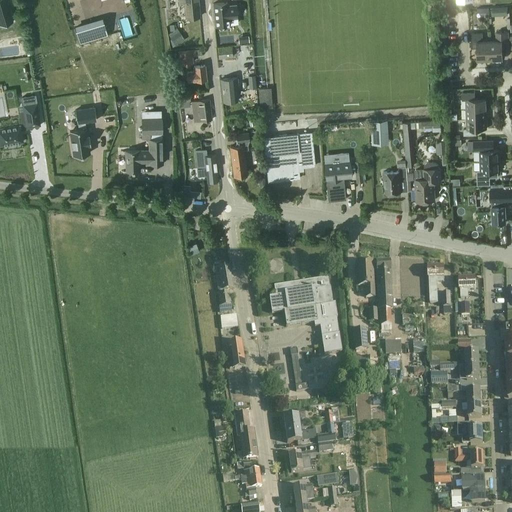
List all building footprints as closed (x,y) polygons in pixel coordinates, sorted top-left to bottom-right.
[(0,0),(0,25),(13,21),(6,0),(0,0)] [(198,0),(179,0),(179,3),(184,3),(186,18),(200,16),(198,0)] [(227,2),(213,4),(216,26),(230,25),(230,24),(237,23),(237,18),(236,5),(228,6),(227,2)] [(492,15),(508,15),(507,7),(491,7),(492,15)] [(104,20),(75,28),(79,43),(108,35),(104,20)] [(496,39),(490,40),(490,59),(502,58),(502,46),(509,45),(508,31),(496,32),(496,39)] [(471,48),(477,48),(477,59),(490,59),(490,40),(483,40),(483,32),(470,33),(471,48)] [(232,46),(227,46),(217,47),(218,59),(249,55),(248,46),(232,48),(232,46)] [(201,48),(178,52),(180,64),(193,62),(193,55),(202,54),(201,48)] [(188,81),(206,79),(204,65),(194,66),(195,71),(187,72),(188,81)] [(236,78),(222,80),(224,101),(236,100),(236,97),(238,96),(236,78)] [(271,87),(258,89),(260,108),(272,107),(271,87)] [(463,99),(466,99),(466,109),(486,108),(486,98),(475,98),(475,92),(462,93),(463,99)] [(191,101),(190,93),(179,95),(180,108),(190,106),(190,101),(191,101)] [(35,96),(22,98),(23,105),(36,103),(35,96)] [(209,99),(192,102),(194,121),(212,119),(209,99)] [(23,105),(18,106),(22,130),(27,129),(27,127),(40,125),(36,103),(23,105)] [(78,129),(70,130),(73,155),(90,153),(89,144),(90,144),(89,135),(87,135),(85,122),(97,120),(95,107),(75,110),(78,129)] [(486,108),(466,109),(466,119),(486,118),(486,108)] [(149,151),(126,151),(126,171),(140,171),(139,159),(150,159),(150,164),(160,164),(163,160),(162,133),(162,117),(141,118),(142,139),(149,138),(149,151)] [(486,118),(466,119),(467,129),(464,129),(464,135),(476,134),(476,129),(487,129),(486,118)] [(421,121),(415,122),(415,128),(421,128),(421,130),(429,130),(434,130),(441,130),(441,127),(440,120),(440,119),(421,121)] [(410,122),(403,123),(405,157),(406,166),(413,166),(412,157),(413,157),(411,128),(410,122)] [(372,123),(373,143),(383,143),(382,131),(388,131),(388,123),(372,123)] [(0,145),(23,141),(20,124),(0,127),(0,145)] [(235,146),(230,147),(234,177),(247,175),(244,150),(249,149),(248,144),(249,141),(248,132),(236,134),(237,143),(235,146)] [(299,178),(298,167),(315,165),(311,132),(264,137),(268,181),(299,178)] [(480,151),(480,161),(500,160),(499,150),(494,150),(494,140),(473,140),(473,151),(480,151)] [(198,176),(207,175),(208,182),(218,181),(215,154),(207,155),(207,149),(195,151),(198,176)] [(349,160),(324,163),(328,201),(346,199),(343,178),(351,177),(349,160)] [(363,182),(361,160),(354,161),(356,183),(363,182)] [(500,160),(480,161),(480,171),(477,171),(477,184),(490,183),(490,171),(500,171),(500,160)] [(415,170),(415,179),(417,201),(435,200),(433,182),(441,182),(440,168),(438,168),(438,163),(436,162),(433,162),(429,162),(427,163),(424,164),(425,169),(415,170)] [(407,172),(407,170),(406,166),(398,167),(399,171),(383,172),(384,179),(385,179),(386,193),(401,192),(400,182),(407,181),(407,180),(407,172)] [(492,223),(506,222),(505,201),(505,189),(490,190),(491,201),(492,223)] [(390,261),(375,262),(377,286),(378,310),(379,310),(380,325),(381,325),(381,332),(391,332),(391,325),(390,309),(392,309),(390,261)] [(354,263),(355,276),(355,287),(361,286),(361,288),(364,288),(365,298),(373,298),(372,262),(354,263)] [(232,289),(229,267),(214,269),(218,292),(232,289)] [(444,267),(428,268),(428,279),(429,279),(430,303),(438,303),(437,283),(444,283),(444,279),(444,267)] [(286,327),(314,323),(314,328),(320,327),(324,355),(342,353),(336,317),(322,320),(320,306),(332,304),(330,289),(328,278),(273,287),(275,297),(269,298),(271,314),(284,312),(286,327)] [(459,291),(460,291),(461,299),(468,298),(468,290),(476,290),(475,279),(459,280),(459,291)] [(229,293),(218,294),(220,308),(220,314),(231,312),(231,306),(229,293)] [(450,293),(442,293),(443,308),(443,315),(451,315),(451,307),(450,293)] [(469,303),(460,304),(461,316),(470,315),(469,303)] [(236,316),(220,318),(221,330),(237,328),(236,316)] [(368,350),(366,329),(353,330),(355,351),(368,350)] [(471,349),(471,340),(458,341),(458,350),(471,349)] [(240,342),(228,343),(225,344),(229,369),(232,368),(232,370),(244,368),(240,342)] [(400,342),(385,342),(385,354),(400,354),(400,342)] [(478,352),(465,352),(466,367),(479,366),(478,352)] [(369,357),(356,358),(356,368),(370,367),(369,357)] [(479,366),(466,367),(466,381),(480,380),(479,366)] [(459,386),(454,386),(447,387),(447,393),(448,393),(448,399),(453,398),(453,393),(462,393),(461,386),(459,386)] [(467,390),(467,403),(481,402),(480,390),(467,390)] [(442,401),(432,401),(432,411),(432,416),(432,425),(435,425),(446,424),(458,423),(458,417),(439,418),(439,419),(436,419),(436,414),(436,411),(440,411),(442,411),(442,409),(442,402),(442,401)] [(481,402),(467,403),(467,405),(462,405),(462,412),(468,411),(468,419),(482,418),(481,402)] [(297,416),(283,418),(284,429),(300,427),(299,420),(305,419),(304,410),(297,411),(297,416)] [(324,413),(326,423),(338,422),(336,411),(324,413)] [(236,422),(238,438),(240,438),(240,440),(243,460),(257,459),(254,435),(250,436),(248,421),(236,422)] [(327,435),(317,437),(317,444),(335,442),(333,425),(338,424),(338,422),(326,423),(327,435)] [(353,438),(352,424),(342,425),(343,439),(353,438)] [(469,424),(458,425),(458,432),(462,431),(462,444),(470,443),(470,444),(483,443),(482,427),(469,428),(469,424)] [(300,427),(284,429),(287,444),(302,442),(302,441),(310,440),(312,440),(311,433),(301,434),(300,427)] [(222,439),(221,428),(214,429),(216,440),(222,439)] [(335,442),(317,444),(318,453),(332,451),(331,443),(335,442)] [(470,454),(470,455),(464,455),(464,450),(455,450),(455,462),(463,462),(463,463),(471,463),(471,469),(484,469),(483,453),(470,454)] [(303,472),(303,471),(311,470),(310,460),(316,459),(315,452),(300,454),(288,455),(291,474),(303,472)] [(244,476),(241,476),(235,477),(235,481),(241,481),(241,480),(259,477),(258,470),(251,471),(250,463),(238,464),(239,470),(243,469),(243,470),(244,470),(244,472),(244,476)] [(446,475),(446,466),(435,466),(435,475),(446,475)] [(336,475),(316,478),(318,488),(327,487),(338,485),(336,475)] [(259,477),(241,480),(241,481),(242,485),(246,484),(246,489),(246,494),(245,494),(245,497),(248,497),(249,501),(254,501),(254,500),(256,500),(255,488),(261,487),(259,477)] [(470,479),(471,492),(485,491),(484,479),(470,479)] [(304,486),(293,488),(295,503),(306,502),(314,500),(312,486),(304,487),(304,486)] [(328,490),(329,499),(330,498),(336,498),(335,489),(328,490)] [(485,491),(471,492),(471,504),(485,503),(485,491)] [(461,511),(462,511),(461,492),(451,493),(452,506),(449,506),(450,511),(461,511)] [(330,498),(329,499),(330,507),(337,507),(336,498),(330,498)] [(306,502),(295,503),(296,511),(315,511),(315,509),(307,510),(306,502)]
